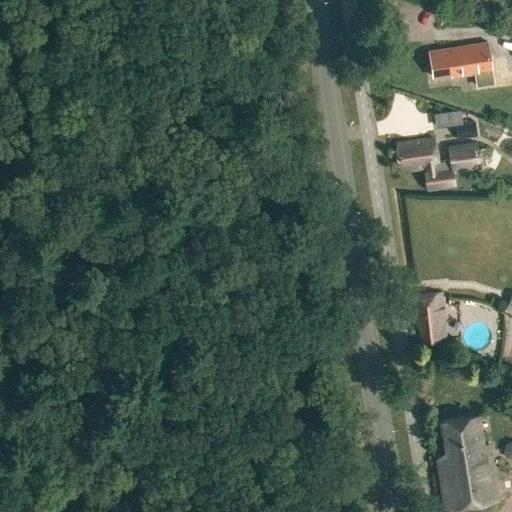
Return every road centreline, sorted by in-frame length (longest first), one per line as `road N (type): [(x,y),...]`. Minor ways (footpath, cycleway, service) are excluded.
road 1 (tertiary): [(395,511),(312,0)]
road 2 (track): [(0,251),(234,0)]
